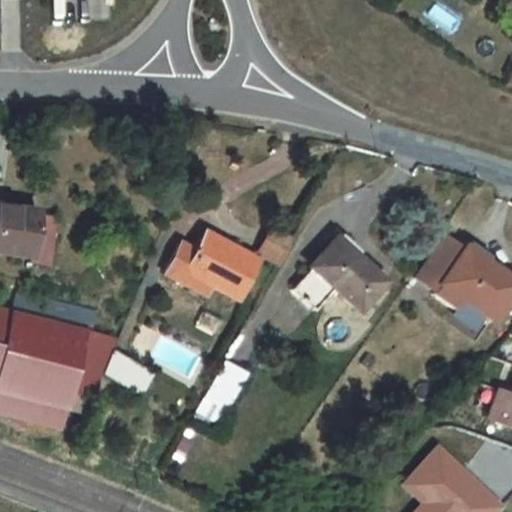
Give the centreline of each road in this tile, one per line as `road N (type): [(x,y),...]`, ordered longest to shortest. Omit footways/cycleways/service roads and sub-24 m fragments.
road 1 (unclassified): [(511,182),(266,104)]
road 2 (unclassified): [(148,88),(0,84)]
